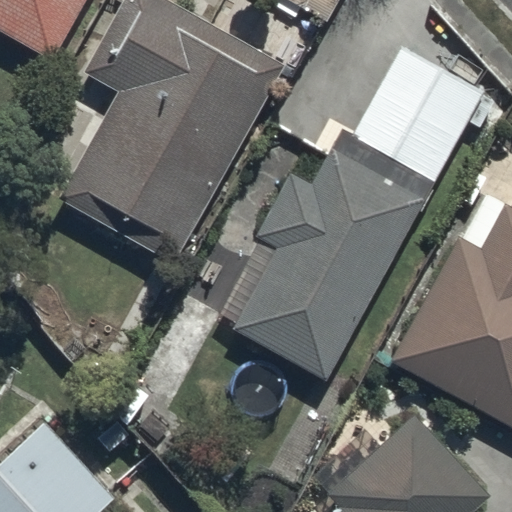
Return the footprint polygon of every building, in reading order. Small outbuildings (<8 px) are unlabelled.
[(0,0),(0,34),(51,63),(86,0),(0,0)] [(174,267),(282,70),(158,0),(117,0),(75,76),(115,98),(58,202),(174,267)] [(340,0),(288,0),(328,22),(340,0)] [(209,317),(325,385),(482,95),(379,36),(347,93),(370,107),(354,135),(328,120),(314,145),(328,153),(309,187),(289,175),(209,317)] [(511,200),(490,188),(391,363),(511,429),(511,200)] [(411,416),(326,496),(336,509),(333,511),(473,511),(488,498),(411,416)] [(100,511),(112,501),(41,425),(0,463),(0,511),(100,511)]
